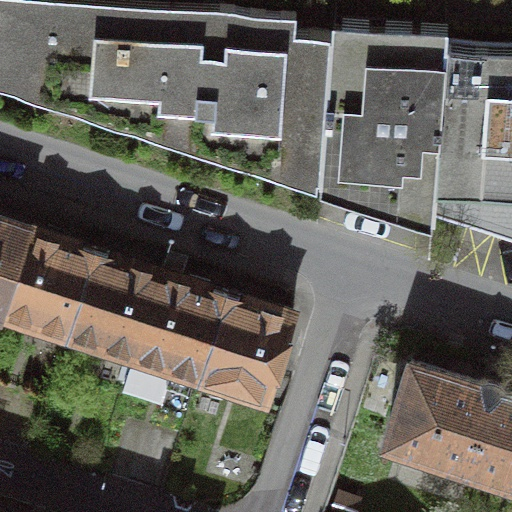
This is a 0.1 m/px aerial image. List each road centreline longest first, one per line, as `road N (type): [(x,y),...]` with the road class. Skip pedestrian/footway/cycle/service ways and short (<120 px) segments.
road 1 (residential): [(0,148),(354,264)]
road 2 (residential): [(354,264),(272,511)]
road 3 (residential): [(354,264),(511,315)]
road 4 (residential): [(0,466),(142,511)]
